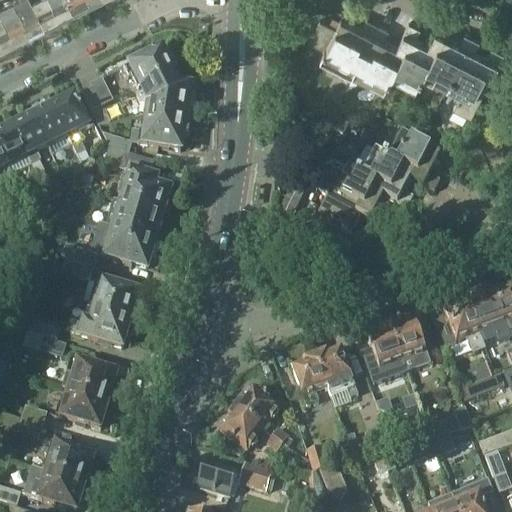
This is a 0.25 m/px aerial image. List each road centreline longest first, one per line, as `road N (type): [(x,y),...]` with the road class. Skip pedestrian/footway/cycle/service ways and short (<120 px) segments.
road 1 (residential): [(511,236),(264,322),(199,318)]
road 2 (residential): [(0,84),(161,4),(234,4)]
road 3 (tertiary): [(237,121),(225,219),(199,318)]
road 4 (tertiary): [(199,318),(144,511)]
